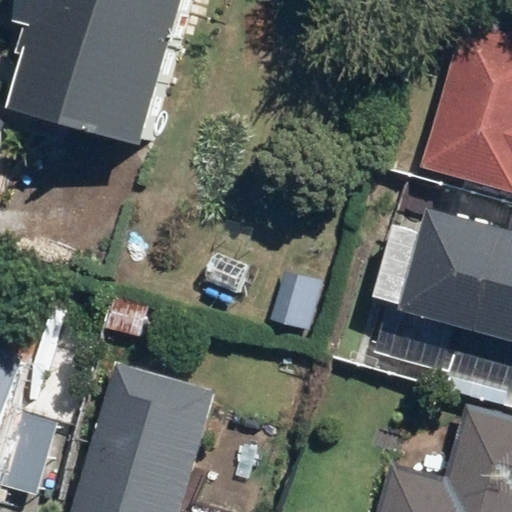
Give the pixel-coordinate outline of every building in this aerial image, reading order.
[(25,113),(168,151),(207,0),(34,0),(28,26),(47,31),(25,113)] [(511,33),(468,21),(427,168),(511,191),(511,33)] [(0,203),(23,120),(0,113),(0,203)] [(418,309),(511,334),(511,231),(445,213),(418,309)] [(271,321),(310,330),(322,280),(283,271),(271,321)] [(104,341),(144,351),(156,306),(116,296),(104,341)] [(0,489),(10,492),(11,486),(48,495),(65,428),(27,419),(44,351),(0,340),(0,489)] [(196,511),(229,393),(121,364),(81,511),(196,511)] [(381,511),(511,511),(511,419),(471,409),(451,484),(393,469),(381,511)]
